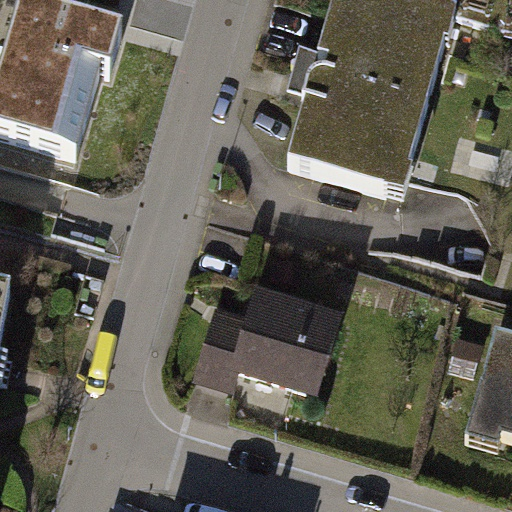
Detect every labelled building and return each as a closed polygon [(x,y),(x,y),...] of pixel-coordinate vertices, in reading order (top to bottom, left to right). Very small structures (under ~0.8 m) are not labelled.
[(511,0),(403,0),(402,5),(383,0),(337,0),(321,60),(301,54),(289,96),(308,102),(287,174),(406,207),(414,177),(410,176),(446,50),(450,51),(457,24),(511,39),(511,0)] [(111,81),(124,39),(19,9),(0,73),(0,142),(77,164),(101,78),(111,81)] [(0,355),(12,294),(0,291),(0,355)] [(344,323),(257,296),(248,324),(217,314),(193,389),(234,402),(240,385),(317,409),(344,323)] [(485,350),(458,342),(448,375),(476,383),(485,350)] [(511,347),(498,344),(466,450),(501,460),(505,447),(511,449),(511,347)]
